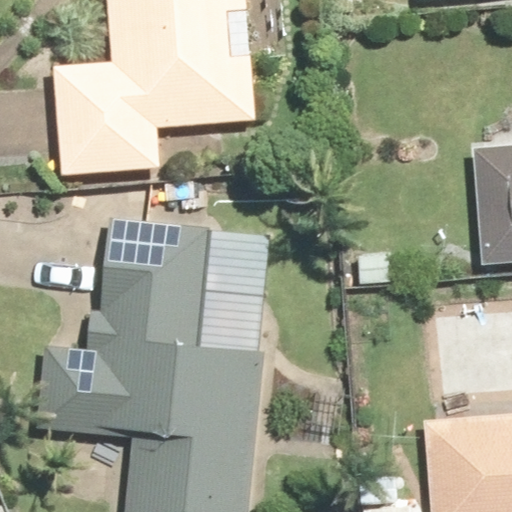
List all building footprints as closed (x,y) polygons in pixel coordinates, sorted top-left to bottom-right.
[(168,121),(223,118),(267,114),(258,0),(119,0),(125,60),(68,64),(76,170),(139,165),(172,161),(168,121)] [(511,143),(488,145),(496,257),(511,255),(511,143)] [(216,224),(162,219),(121,215),(113,307),(104,306),(100,348),(57,343),(50,424),(146,433),(138,500),(137,511),(258,511),(264,465),(266,438),(274,362),(275,350),(224,344),(204,342),(210,279),(216,224)] [(364,255),(368,281),(400,277),(396,250),(364,255)] [(511,511),(511,410),(437,417),(444,511),(511,511)] [(0,511),(13,511),(9,503),(0,506),(0,511)]
